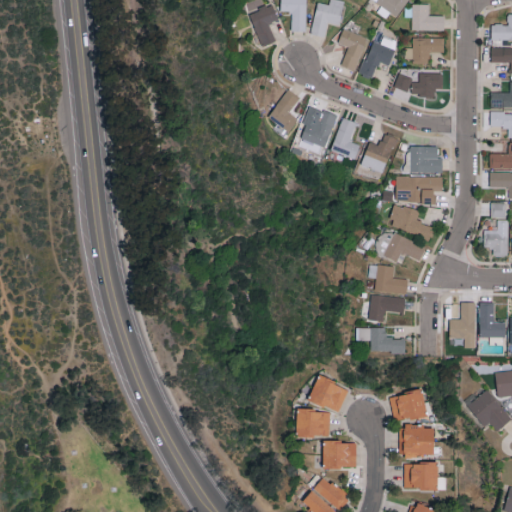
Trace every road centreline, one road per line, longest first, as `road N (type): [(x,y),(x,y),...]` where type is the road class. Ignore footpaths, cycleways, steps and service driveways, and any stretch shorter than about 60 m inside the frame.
road 1 (secondary): [(208,511),(124,346),(100,257),(72,0)]
road 2 (residential): [(432,358),(432,301),(466,221),(469,0)]
road 3 (residential): [(295,58),(318,84),(416,123),(469,129)]
